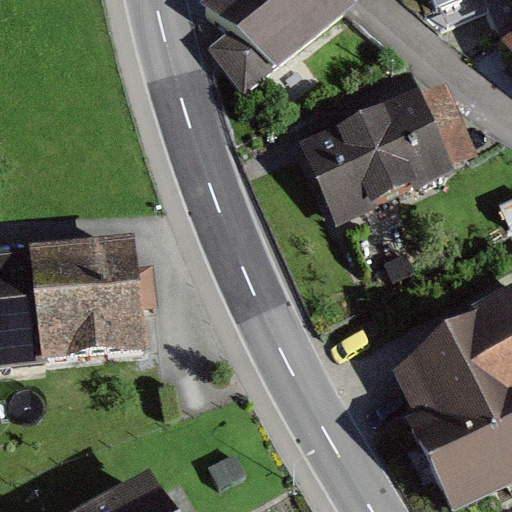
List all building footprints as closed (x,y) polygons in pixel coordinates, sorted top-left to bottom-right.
[(235,45),(218,57),(241,97),(348,15),(330,0),(238,0),(213,22),(235,45)] [(511,0),(434,0),(442,18),(485,0),(511,0)] [(419,109),(308,160),(338,224),(449,174),(419,109)] [(132,260),(0,273),(0,370),(142,356),(132,260)] [(414,439),(448,511),(508,511),(511,511),(511,320),(486,333),(494,350),(415,388),(434,429),(414,439)] [(193,511),(181,486),(128,511),(193,511)]
